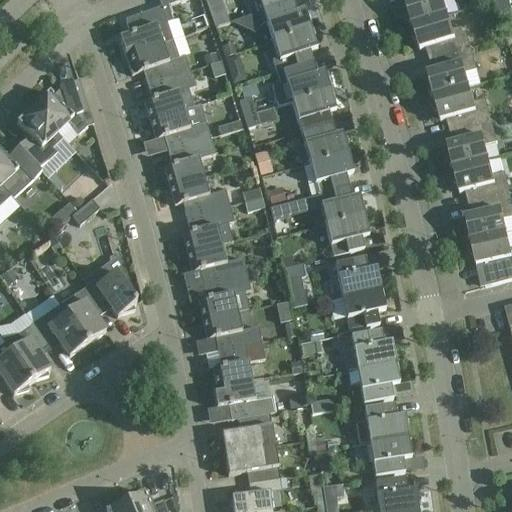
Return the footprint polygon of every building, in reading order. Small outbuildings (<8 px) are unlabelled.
[(157,0),(161,9),(124,22),(130,37),(118,41),(125,59),(172,43),(166,26),(172,24),(167,8),(189,0),(157,0)] [(258,16),(289,5),(292,4),(290,0),(257,0),(259,3),(254,4),(258,16)] [(411,26),(412,29),(447,18),(443,3),(452,0),(414,0),(415,2),(404,5),(407,15),(407,16),(406,18),(406,20),(407,21),(407,23),(408,24),(409,25),(411,26)] [(272,44),(282,41),(310,32),(303,12),(296,15),(292,4),(289,5),(258,16),(262,27),(266,25),(272,44)] [(225,13),(210,18),(215,31),(229,26),(225,13)] [(447,18),(412,29),(412,31),(412,32),(411,33),(411,35),(411,36),(412,38),(412,39),(413,40),(414,41),(416,42),(419,52),(430,49),(433,61),(470,50),(464,28),(452,32),(447,18)] [(272,44),(282,75),(312,65),(308,55),(316,52),(310,32),(282,41),(272,44)] [(172,43),(125,59),(125,60),(129,59),(135,77),(142,74),(147,88),(189,75),(184,59),(178,61),(172,43)] [(232,45),(221,49),(225,60),(226,60),(235,57),(232,45)] [(470,50),(433,61),(437,73),(426,76),(429,86),(429,87),(428,89),(428,90),(428,92),(428,93),(429,95),(430,96),(431,97),(432,98),(433,100),(469,90),(465,75),(476,72),(470,50)] [(239,70),(235,57),(226,60),(229,73),(239,70)] [(215,58),(204,62),(206,69),(218,65),(215,58)] [(225,78),(220,64),(210,68),(214,82),(225,78)] [(276,77),(280,87),(272,89),(278,109),(291,105),(329,94),(323,74),(315,76),(312,65),(282,75),(276,77)] [(189,75),(147,88),(151,102),(144,105),(150,124),(194,110),(188,92),(194,90),(189,75)] [(32,111),(56,136),(66,127),(77,139),(86,130),(78,106),(84,104),(78,83),(71,85),(71,84),(59,88),(62,97),(56,104),(48,96),(32,111)] [(469,90),(433,100),(434,102),(433,104),(433,106),(433,107),(433,109),(433,111),(434,112),(436,113),(437,114),(440,124),(450,121),(454,133),(491,123),(485,101),(473,105),(469,90)] [(291,105),(300,136),(331,127),(328,116),(335,114),(329,94),(291,105)] [(243,120),(255,116),(251,100),(239,104),(243,120)] [(167,154),(210,142),(205,126),(200,108),(194,110),(150,124),(155,142),(163,140),(167,154)] [(29,140),(17,150),(39,173),(56,156),(52,151),(62,142),(56,136),(32,111),(16,126),(29,140)] [(255,116),(243,120),(247,132),(259,128),(255,116)] [(452,172),(488,163),(485,148),(496,145),(491,123),(454,133),(457,146),(446,148),(449,158),(448,160),(448,161),(447,163),(448,164),(448,166),(449,167),(450,168),(452,169),(452,172)] [(242,133),(239,124),(217,130),(220,139),(242,133)] [(309,167),(343,157),(347,156),(341,136),(334,138),(331,127),(300,136),(309,167)] [(210,142),(167,154),(171,168),(164,171),(169,190),(203,180),(198,162),(215,158),(210,142)] [(0,187),(11,200),(12,202),(41,175),(39,173),(17,150),(6,161),(0,154),(0,187)] [(265,155),(254,158),(260,179),(270,176),(265,155)] [(309,167),(317,197),(348,190),(345,178),(352,176),(347,156),(343,157),(309,167)] [(488,163),(452,172),(453,174),(452,175),(452,177),(452,178),(452,180),(453,182),(453,183),(455,185),(456,186),(459,196),(469,193),(472,205),(510,196),(504,174),(492,177),(488,163)] [(182,206),(186,221),(229,209),(225,193),(208,198),(203,180),(169,190),(174,209),(182,206)] [(0,229),(2,228),(0,225),(0,208),(11,200),(0,187),(0,229)] [(348,190),(317,197),(325,228),(349,222),(363,219),(358,199),(351,201),(348,190)] [(244,205),(261,201),(258,191),(241,195),(244,205)] [(280,192),(268,195),(271,207),(283,203),(280,192)] [(511,206),(510,196),(472,205),(475,218),(464,220),(467,230),(466,231),(466,232),(465,234),(465,236),(465,237),(466,239),(467,240),(468,242),(469,242),(470,244),(506,236),(503,221),(511,219),(511,206)] [(86,208),(80,200),(71,207),(77,215),(86,208)] [(264,211),(261,201),(244,205),(247,215),(264,211)] [(99,212),(91,203),(86,208),(77,215),(77,216),(71,220),(79,229),(99,212)] [(69,206),(61,212),(69,222),(71,220),(77,216),(69,206)] [(229,209),(186,221),(190,235),(182,237),(186,256),(221,248),(232,245),(228,227),(233,225),(229,209)] [(280,209),(269,212),(273,226),(284,223),(280,209)] [(363,219),(349,222),(325,228),(333,260),(363,253),(360,241),(368,239),(363,219)] [(506,236),(470,244),(470,247),(470,248),(469,250),(469,252),(469,253),(470,255),(471,256),(472,258),(473,259),(475,268),(486,266),(489,278),(484,279),(484,280),(511,274),(511,250),(510,251),(506,236)] [(47,245),(55,257),(61,253),(54,240),(47,245)] [(199,273),(202,288),(246,278),(244,269),(242,261),(225,266),(221,248),(186,256),(191,275),(199,273)] [(290,258),(279,261),(281,269),(282,272),(293,270),(290,258)] [(335,267),(342,301),(380,293),(375,272),(367,274),(364,261),(335,267)] [(25,262),(15,270),(21,279),(31,272),(25,262)] [(256,266),(244,269),(246,278),(256,275),(259,275),(256,266)] [(302,267),(293,270),(282,272),(284,285),(305,280),(302,267)] [(116,280),(114,277),(112,278),(102,270),(83,284),(87,289),(90,294),(102,311),(107,307),(117,321),(122,317),(134,314),(132,310),(135,307),(125,293),(119,279),(116,280)] [(256,275),(246,278),(248,285),(258,282),(256,275)] [(246,278),(202,288),(206,302),(198,304),(202,323),(237,316),(233,298),(250,294),(248,285),(246,278)] [(87,289),(60,308),(87,348),(105,335),(93,317),(102,311),(90,294),(87,289)] [(380,293),(342,301),(349,335),(359,333),(379,328),(376,316),(384,314),(380,293)] [(60,308),(32,327),(47,349),(56,343),(68,360),(87,348),(60,308)] [(237,316),(202,323),(206,342),(214,341),(217,355),(261,346),(258,330),(241,334),(237,316)] [(292,326),(284,328),(286,339),(294,338),(292,326)] [(10,355),(31,386),(34,384),(48,379),(47,375),(49,373),(37,355),(47,349),(32,327),(15,339),(1,342),(4,346),(10,355)] [(321,332),(308,335),(310,344),(323,341),(321,332)] [(343,354),(347,375),(395,366),(391,345),(382,347),(380,334),(350,340),(352,352),(343,354)] [(0,380),(1,381),(13,398),(16,396),(29,393),(27,389),(31,386),(10,355),(4,346),(0,349),(0,380)] [(261,346),(217,355),(220,370),(212,371),(216,390),(212,391),(251,384),(247,366),(264,363),(261,346)] [(300,366),(292,368),(294,376),(302,374),(300,366)] [(359,386),(363,408),(392,402),(390,389),(399,387),(395,366),(347,375),(350,388),(359,386)] [(251,384),(212,391),(216,411),(227,409),(230,424),(250,420),(274,416),(271,399),(254,402),(251,384)] [(307,409),(306,396),(288,398),(289,411),(307,409)] [(312,417),(322,416),(320,404),(310,406),(312,417)] [(359,448),(369,446),(407,440),(404,419),(395,420),(393,407),(363,412),(365,424),(355,425),(359,448)] [(238,423),(240,434),(221,437),(224,458),(274,450),(269,417),(238,423)] [(313,431),(304,433),(306,445),(314,443),(313,431)] [(411,461),(407,440),(369,446),(374,480),(404,476),(402,463),(411,461)] [(315,445),(314,443),(306,445),(308,456),(316,454),(315,445)] [(323,444),(315,445),(316,454),(324,453),(323,444)] [(279,482),(274,450),(224,458),(227,479),(246,476),(248,487),(279,482)] [(328,454),(317,456),(318,467),(330,465),(328,454)] [(378,511),(417,511),(415,493),(406,494),(405,481),(375,485),(378,511)] [(230,500),(232,511),(270,511),(269,495),(281,494),(279,482),(248,487),(249,497),(230,500)] [(341,488),(322,491),(324,503),(343,500),(341,488)] [(128,511),(165,511),(162,504),(151,508),(146,496),(125,505),(128,511)]
